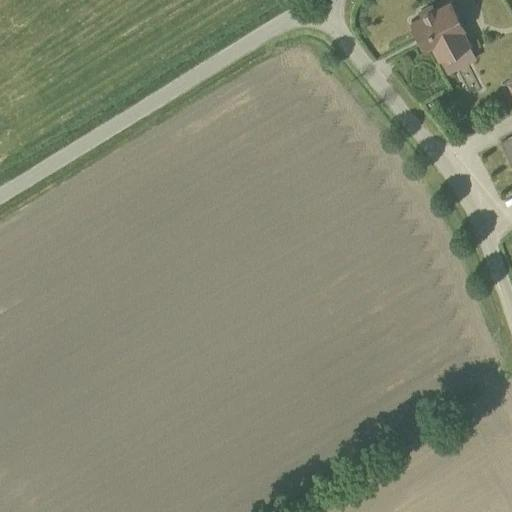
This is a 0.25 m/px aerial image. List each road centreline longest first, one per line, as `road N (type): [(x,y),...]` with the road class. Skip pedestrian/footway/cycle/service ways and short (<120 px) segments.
road 1 (unclassified): [(511,324),(476,221),(435,145),(308,2)]
road 2 (unclassified): [(0,197),(308,2)]
